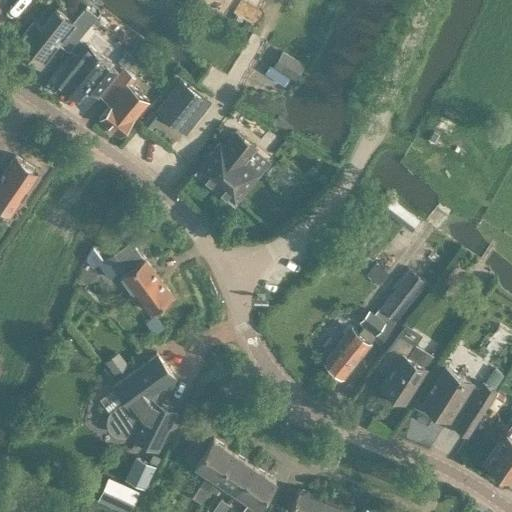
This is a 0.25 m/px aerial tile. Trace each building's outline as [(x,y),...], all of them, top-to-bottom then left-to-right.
[(70,51),(98,15),(86,6),(74,21),(56,7),(42,26),(35,20),(14,46),(41,67),(60,43),(70,51)] [(57,82),(79,100),(89,87),(98,95),(117,71),(107,64),(109,62),(87,45),(57,82)] [(282,51),(274,65),(296,78),(304,64),(282,51)] [(127,52),(118,62),(125,68),(133,58),(127,52)] [(121,136),(150,100),(130,84),(136,77),(125,68),(101,97),(111,105),(99,119),(121,136)] [(184,131),(207,102),(180,80),(157,109),(184,131)] [(152,111),(143,122),(152,129),(161,118),(152,111)] [(224,146),(220,143),(196,172),(235,204),(259,174),(245,163),(257,147),(237,131),(224,146)] [(0,202),(12,211),(39,171),(16,156),(0,180),(0,202)] [(421,221),(392,198),(383,209),(412,231),(421,221)] [(80,267),(94,273),(108,243),(94,237),(80,267)] [(137,294),(160,277),(146,258),(145,259),(132,241),(114,254),(99,265),(110,280),(125,269),(127,272),(123,275),(137,294)] [(367,274),(380,284),(389,274),(376,264),(367,274)] [(364,325),(359,331),(353,340),(347,335),(325,362),(344,377),(377,335),(391,346),(399,336),(398,335),(403,328),(396,323),(428,282),(411,269),(375,315),(370,311),(361,323),(364,325)] [(160,277),(137,294),(151,313),(174,296),(160,277)] [(156,332),(164,327),(156,316),(148,321),(156,332)] [(432,360),(414,346),(399,336),(391,346),(372,372),(384,381),(378,390),(401,407),(423,372),(432,360)] [(129,366),(118,352),(104,362),(115,376),(129,366)] [(149,391),(153,393),(174,377),(157,354),(115,385),(127,402),(117,409),(112,415),(110,417),(108,424),(111,430),(116,434),(123,435),(127,434),(133,430),(136,428),(138,429),(134,437),(158,448),(176,411),(147,397),(149,391)] [(464,419),(476,427),(496,394),(483,386),(479,392),(445,371),(422,409),(448,425),(458,410),(466,415),(464,419)] [(511,422),(484,466),(511,484),(511,481),(511,422)] [(202,503),(217,480),(235,452),(214,438),(195,466),(208,474),(193,497),(202,503)] [(235,452),(217,480),(238,494),(257,466),(235,452)] [(146,488),(156,466),(137,457),(133,466),(140,470),(134,482),(146,488)] [(257,466),(238,494),(249,502),(242,511),(254,511),(277,480),(257,466)] [(123,511),(129,511),(139,492),(114,480),(103,503),(123,511)] [(299,488),(291,510),(296,511),(320,511),(326,498),(299,488)] [(213,510),(215,511),(224,511),(230,504),(222,498),(213,510)] [(351,511),(353,509),(326,498),(320,511),(351,511)]
